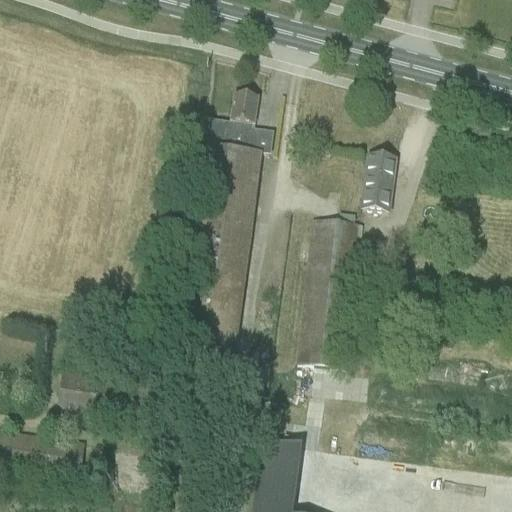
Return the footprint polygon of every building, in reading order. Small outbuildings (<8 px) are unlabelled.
[(204,155),(174,387),(229,394),(260,159),(267,160),(268,157),(270,137),(252,135),(257,103),(232,100),(228,127),(208,125),(206,135),(204,155)] [(368,162),(365,182),(361,215),(387,218),(394,166),(368,162)] [(296,349),(294,373),(308,374),(347,378),(362,229),(309,223),(296,349)] [(61,376),(55,417),(167,433),(173,392),(61,376)] [(0,435),(0,475),(78,487),(84,447),(0,435)] [(252,511),(291,511),(297,471),(299,452),(261,447),(252,511)]
